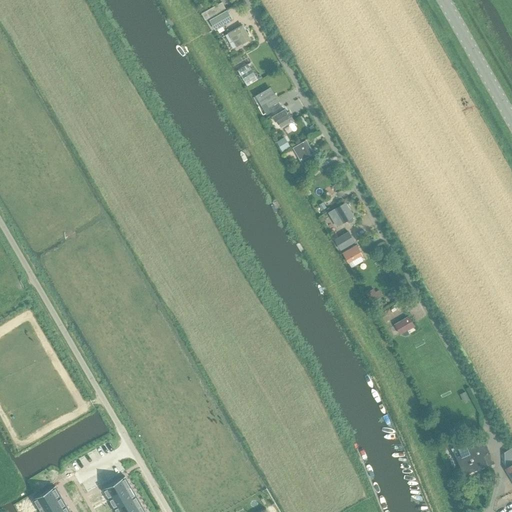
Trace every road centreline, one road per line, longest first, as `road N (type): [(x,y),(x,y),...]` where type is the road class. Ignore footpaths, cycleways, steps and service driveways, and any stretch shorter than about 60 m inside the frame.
road 1 (residential): [(489,511),(500,464),(489,418),(247,0)]
road 2 (unclassified): [(0,221),(97,389)]
road 3 (tertiary): [(511,122),(442,0)]
road 4 (track): [(83,409),(32,321),(0,333)]
